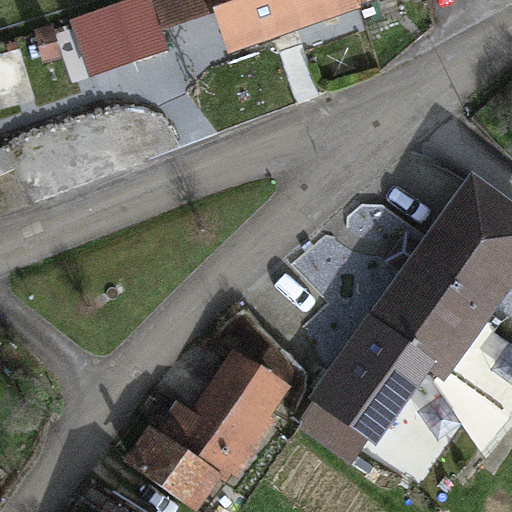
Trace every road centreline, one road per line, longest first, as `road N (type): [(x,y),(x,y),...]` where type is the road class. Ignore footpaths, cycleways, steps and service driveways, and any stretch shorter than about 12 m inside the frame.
road 1 (residential): [(353,138),(271,152),(0,257)]
road 2 (residential): [(353,138),(98,399)]
road 3 (residential): [(0,304),(98,399)]
road 4 (residential): [(98,399),(28,511)]
road 5 (residential): [(413,98),(511,185)]
